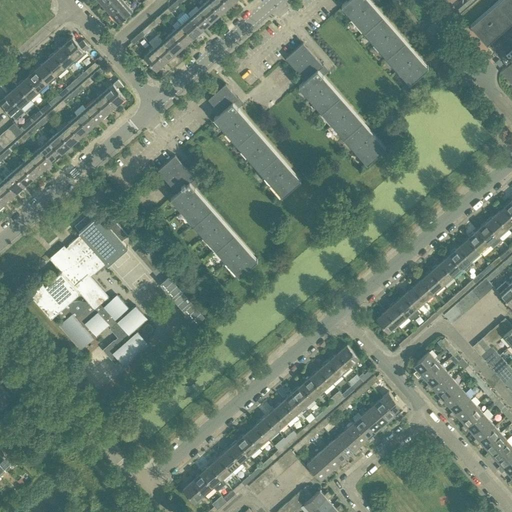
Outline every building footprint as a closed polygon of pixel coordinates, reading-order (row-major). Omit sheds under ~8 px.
[(111,13),(125,1),(124,0),(107,0),(103,4),(111,13)] [(171,11),(180,3),(177,0),(168,8),(171,11)] [(211,22),(220,14),(208,0),(200,8),(211,22)] [(208,0),(220,14),(230,6),(224,0),(208,0)] [(426,67),(367,0),(347,0),(342,5),(343,5),(349,11),(350,10),(361,22),(360,23),(371,36),(372,35),(383,48),(382,49),(394,62),(395,61),(406,73),(405,74),(410,81),(409,81),(410,82),(429,66),(428,65),(426,67)] [(511,0),(470,0),(460,9),(507,64),(511,59),(511,0)] [(119,22),(133,10),(125,1),(111,13),(119,22)] [(161,19),(171,11),(168,8),(159,16),(161,19)] [(202,29),(211,22),(200,8),(190,16),(202,29)] [(152,27),(161,19),(159,16),(150,24),(152,27)] [(193,37),(202,29),(190,16),(181,24),(193,37)] [(143,35),(152,27),(150,24),(140,32),(143,35)] [(184,46),(193,37),(181,24),(172,32),(184,46)] [(134,43),(143,35),(140,32),(131,40),(134,43)] [(175,53),(184,46),(172,32),(163,40),(175,53)] [(85,50),(79,43),(73,36),(64,44),(76,58),(75,58),(78,62),(88,53),(85,50)] [(85,50),(89,46),(83,39),(79,43),(85,50)] [(166,61),(175,53),(163,40),(154,48),(166,61)] [(384,146),(322,77),(324,75),(321,72),(319,69),(323,65),(303,42),(286,57),(306,79),(299,85),(300,86),(301,85),(306,91),(308,90),(319,102),(317,103),(329,116),(330,115),(341,128),(340,129),(351,142),(352,141),(364,153),(362,154),(368,160),(367,161),(368,162),(386,145),(384,146)] [(67,66),(75,58),(76,58),(64,44),(55,52),(67,66)] [(157,70),(166,61),(154,48),(145,56),(157,70)] [(58,74),(67,66),(55,52),(46,60),(58,74)] [(49,82),(58,74),(46,60),(37,68),(49,82)] [(511,60),(501,71),(511,83),(511,60)] [(89,73),(98,65),(95,62),(86,70),(89,73)] [(94,79),(103,71),(100,67),(91,75),(94,79)] [(39,90),(49,82),(37,68),(28,76),(39,90)] [(80,81),(89,73),(86,70),(77,78),(80,81)] [(85,87),(94,79),(91,75),(82,83),(85,87)] [(30,98),(39,90),(28,76),(18,84),(30,98)] [(71,89),(80,81),(77,78),(68,86),(71,89)] [(120,89),(124,85),(118,79),(114,83),(120,89)] [(75,95),(85,87),(82,83),(73,91),(75,95)] [(126,96),(120,89),(114,83),(104,91),(116,105),(126,96)] [(299,179),(237,109),(239,107),(237,104),(234,101),(238,97),(226,83),(209,98),(221,112),(214,117),(215,118),(216,117),(221,123),(223,122),(234,135),(233,136),(244,149),(245,148),(256,160),(255,161),(266,174),(268,173),(279,186),(277,187),(283,193),(282,194),(283,194),(289,188),(301,178),(301,177),(299,179)] [(21,106),(30,98),(18,84),(9,92),(21,106)] [(62,97),(71,89),(68,86),(59,93),(62,97)] [(67,103),(75,95),(73,91),(64,99),(67,103)] [(107,113),(112,109),(116,105),(104,91),(95,99),(107,113)] [(0,101),(11,114),(21,106),(9,92),(0,99),(0,101)] [(52,105),(62,97),(59,93),(49,101),(52,105)] [(57,111),(67,103),(64,99),(55,107),(57,111)] [(98,121),(107,113),(95,99),(86,107),(98,121)] [(43,113),(52,105),(49,101),(40,109),(43,113)] [(48,118),(57,111),(55,107),(45,115),(48,118)] [(89,129),(98,121),(86,107),(77,115),(89,129)] [(34,121),(43,113),(40,109),(31,117),(34,121)] [(39,126),(48,118),(45,115),(36,123),(39,126)] [(80,137),(89,129),(77,115),(68,123),(80,137)] [(25,129),(34,121),(31,117),(21,126),(25,129)] [(18,135),(22,131),(14,122),(10,126),(18,135)] [(30,135),(39,126),(36,123),(27,131),(30,135)] [(71,145),(80,137),(68,123),(59,131),(71,145)] [(13,139),(18,135),(10,126),(5,130),(13,139)] [(9,143),(13,139),(5,130),(1,134),(9,143)] [(21,143),(30,135),(27,131),(18,139),(21,143)] [(62,152),(71,145),(59,131),(50,139),(62,152)] [(0,143),(4,147),(9,143),(1,134),(0,134),(0,143)] [(11,151),(21,143),(18,139),(9,147),(11,151)] [(52,161),(62,152),(50,139),(40,147),(52,161)] [(0,155),(3,159),(11,151),(9,147),(0,154),(0,155)] [(43,169),(52,161),(40,147),(31,155),(43,169)] [(255,259),(194,189),(196,187),(193,184),(191,181),(195,177),(175,154),(158,169),(177,192),(171,197),(172,198),(173,197),(178,203),(179,202),(191,215),(189,216),(201,229),(202,228),(213,240),(212,241),(223,254),(224,253),(235,266),(234,267),(239,273),(239,274),(239,275),(258,258),(257,257),(255,259)] [(34,177),(43,169),(31,155),(22,163),(34,177)] [(25,185),(34,177),(22,163),(13,171),(25,185)] [(16,193),(25,185),(13,171),(4,179),(16,193)] [(0,192),(7,201),(16,193),(4,179),(0,182),(0,192)] [(508,227),(511,223),(511,213),(505,205),(496,213),(508,227)] [(93,209),(87,214),(93,220),(99,215),(93,209)] [(499,235),(508,227),(496,213),(487,221),(499,235)] [(109,224),(100,215),(101,214),(100,214),(99,215),(93,220),(80,231),(81,232),(81,231),(83,233),(81,235),(80,235),(70,244),(72,246),(69,249),(65,244),(64,245),(65,245),(51,257),(51,256),(50,257),(58,265),(30,289),(52,315),(54,313),(62,322),(61,323),(82,347),(94,336),(91,333),(94,330),(97,334),(109,324),(111,327),(110,327),(118,336),(115,339),(103,349),(116,362),(117,361),(120,358),(125,364),(148,343),(138,331),(137,332),(134,328),(147,317),(136,305),(129,311),(126,308),(128,307),(117,295),(109,302),(106,298),(109,296),(89,273),(93,270),(95,272),(105,263),(104,263),(107,261),(109,263),(109,264),(129,247),(128,246),(122,240),(125,238),(129,235),(115,218),(110,222),(111,222),(109,224)] [(492,247),(501,239),(498,235),(499,235),(487,221),(478,229),(490,243),(489,243),(492,247)] [(481,251),(489,243),(490,243),(478,229),(468,237),(481,251)] [(472,259),(481,251),(468,237),(460,245),(472,259)] [(465,271),(474,263),(471,259),(472,259),(460,245),(450,253),(462,267),(465,271)] [(160,278),(164,275),(140,247),(136,251),(160,278)] [(503,258),(511,250),(509,247),(500,255),(503,258)] [(453,275),(462,267),(450,253),(441,261),(453,275)] [(494,266),(503,258),(500,255),(491,263),(494,266)] [(444,283),(453,275),(441,261),(432,270),(444,283)] [(499,272),(508,264),(505,261),(496,268),(499,272)] [(485,274),(494,266),(491,263),(482,271),(485,274)] [(489,280),(498,272),(499,272),(496,268),(486,277),(489,280)] [(435,291),(444,283),(432,270),(423,277),(435,291)] [(476,282),(485,274),(482,271),(473,279),(476,282)] [(194,320),(203,312),(171,276),(163,284),(194,320)] [(426,299),(435,291),(423,277),(414,285),(426,299)] [(490,290),(494,286),(489,280),(486,277),(481,281),(490,290)] [(466,290),(476,282),(473,279),(463,287),(466,290)] [(509,284),(505,280),(496,288),(500,292),(511,306),(511,305),(511,286),(509,283),(509,284)] [(485,294),(490,290),(481,281),(477,285),(485,294)] [(416,307),(426,299),(414,285),(404,293),(416,307)] [(480,298),(485,294),(477,285),(472,289),(480,298)] [(457,298),(466,290),(463,287),(454,295),(457,298)] [(476,302),(480,298),(472,289),(468,293),(476,302)] [(416,307),(404,293),(395,301),(407,315),(411,319),(420,311),(416,307)] [(471,306),(476,302),(468,293),(463,297),(471,306)] [(448,306),(453,302),(457,298),(454,295),(445,303),(448,306)] [(466,310),(471,306),(463,297),(458,301),(466,310)] [(398,323),(407,315),(395,301),(386,309),(398,323)] [(462,314),(466,310),(458,301),(454,305),(462,314)] [(439,314),(448,306),(445,303),(436,311),(439,314)] [(457,318),(462,314),(454,305),(449,309),(457,318)] [(389,331),(398,323),(386,309),(377,318),(389,331)] [(453,322),(457,318),(449,309),(445,313),(453,322)] [(430,322),(439,314),(436,311),(427,319),(430,322)] [(509,330),(511,327),(511,324),(505,317),(501,321),(509,330)] [(421,330),(430,322),(427,319),(418,327),(421,330)] [(504,334),(509,330),(501,321),(496,325),(504,334)] [(499,338),(503,335),(504,334),(496,325),(491,329),(499,338)] [(411,338),(421,330),(418,327),(409,335),(411,338)] [(511,344),(511,343),(511,327),(509,330),(504,334),(503,335),(511,344)] [(495,342),(499,338),(491,329),(487,333),(495,342)] [(490,346),(492,345),(495,342),(487,333),(482,338),(490,346)] [(402,346),(411,338),(409,335),(399,343),(402,346)] [(447,347),(451,344),(445,337),(441,340),(447,347)] [(486,350),(490,346),(482,338),(478,341),(486,350)] [(481,355),(486,350),(478,341),(473,345),(481,355)] [(351,365),(360,357),(348,343),(339,351),(351,365)] [(453,354),(457,351),(451,344),(447,347),(453,354)] [(485,359),(496,349),(492,345),(490,346),(486,350),(481,355),(485,359)] [(489,364),(500,354),(496,349),(485,359),(489,364)] [(416,375),(436,357),(429,350),(414,364),(418,369),(414,372),(416,375)] [(341,373),(351,365),(339,351),(329,359),(341,373)] [(459,361),(463,357),(457,351),(453,354),(459,361)] [(497,373),(508,363),(500,354),(489,364),(497,373)] [(426,378),(442,364),(436,357),(416,375),(418,377),(422,373),(426,378)] [(465,368),(469,364),(463,357),(459,361),(465,368)] [(332,381),(341,373),(329,359),(320,367),(332,381)] [(505,382),(511,375),(511,368),(508,363),(497,373),(505,382)] [(428,388),(448,371),(442,364),(426,378),(430,382),(426,386),(428,388)] [(471,374),(475,371),(469,364),(465,368),(471,374)] [(323,389),(332,381),(320,367),(311,375),(323,389)] [(254,476),(373,372),(370,369),(364,374),(363,372),(359,375),(360,377),(251,473),(254,476)] [(438,391),(454,378),(448,371),(428,388),(430,390),(434,387),(438,391)] [(477,381),(481,378),(475,371),(471,374),(477,381)] [(373,383),(379,378),(376,376),(375,374),(370,379),(373,383)] [(314,397),(323,389),(311,375),(302,383),(314,397)] [(440,402),(460,384),(454,378),(438,391),(442,396),(438,399),(440,402)] [(483,388),(487,385),(481,378),(477,381),(483,388)] [(369,387),(366,382),(366,383),(361,387),(365,391),(369,387)] [(305,405),(314,397),(302,383),(293,391),(305,405)] [(450,405),(465,391),(460,384),(440,402),(442,404),(446,401),(450,405)] [(489,395),(493,391),(487,385),(483,388),(489,395)] [(361,387),(356,391),(360,395),(365,391),(361,387)] [(0,406),(11,397),(5,389),(0,393),(0,406)] [(296,413),(305,405),(293,391),(284,399),(296,413)] [(399,417),(402,414),(398,410),(403,406),(389,391),(382,397),(399,417)] [(452,415),(471,398),(465,391),(450,405),(454,409),(450,413),(452,415)] [(495,402),(499,398),(493,391),(489,395),(495,402)] [(352,394),(348,399),(351,403),(356,398),(352,394)] [(399,417),(382,397),(375,403),(389,419),(393,415),(397,419),(399,417)] [(462,418),(477,405),(471,398),(452,415),(454,418),(458,414),(462,418)] [(500,408),(504,405),(499,398),(495,402),(500,408)] [(287,421),(296,413),(284,399),(275,407),(287,421)] [(351,403),(348,399),(343,403),(346,407),(351,403)] [(386,428),(388,426),(385,422),(389,419),(375,403),(369,409),(386,428)] [(464,429),(483,411),(477,405),(462,418),(466,423),(462,426),(464,429)] [(506,415),(510,412),(504,405),(500,408),(506,415)] [(339,406),(334,410),(338,414),(342,410),(339,406)] [(278,429),(287,421),(275,407),(266,415),(278,429)] [(386,428),(369,409),(362,415),(376,430),(380,427),(383,430),(386,428)] [(338,414),(334,410),(329,415),(333,419),(338,414)] [(474,432),(489,418),(483,411),(464,429),(466,431),(470,428),(474,432)] [(268,437),(278,429),(266,415),(256,423),(268,437)] [(372,440),(375,438),(371,434),(376,430),(362,415),(355,421),(372,440)] [(329,422),(325,418),(320,422),(324,426),(329,422)] [(476,442),(495,425),(489,418),(474,432),(477,436),(474,440),(476,442)] [(372,440),(355,421),(348,427),(362,442),(366,438),(370,442),(372,440)] [(320,422),(314,428),(317,432),(324,426),(320,422)] [(259,445),(268,437),(256,423),(247,431),(259,445)] [(486,446),(501,432),(495,425),(476,442),(478,445),(482,441),(486,446)] [(359,452),(361,450),(358,446),(362,442),(348,427),(341,433),(359,452)] [(317,432),(314,428),(307,434),(310,438),(317,432)] [(250,453),(259,445),(247,431),(238,439),(250,453)] [(488,456),(507,439),(501,432),(486,446),(490,450),(486,454),(488,456)] [(359,452),(341,433),(335,438),(348,454),(353,450),(356,454),(359,452)] [(302,438),(302,439),(305,443),(310,438),(307,434),(302,438)] [(345,464),(347,462),(344,458),(348,454),(335,438),(328,444),(345,464)] [(241,461),(250,453),(238,439),(229,447),(241,461)] [(498,459),(511,446),(511,444),(507,439),(488,456),(490,458),(494,455),(498,459)] [(298,442),(293,446),(297,450),(302,446),(298,442)] [(345,464),(328,444),(321,450),(335,466),(339,462),(343,466),(345,464)] [(0,460),(7,467),(14,461),(0,445),(0,460)] [(500,470),(511,458),(511,446),(498,459),(501,464),(498,467),(500,470)] [(232,469),(241,461),(229,447),(220,456),(232,469)] [(299,458),(291,449),(286,452),(294,461),(299,458)] [(332,476),(334,474),(330,470),(335,466),(321,450),(314,456),(332,476)] [(289,466),(294,461),(286,452),(281,457),(289,466)] [(222,477),(232,469),(220,456),(210,464),(222,477)] [(332,476),(314,456),(307,462),(321,478),(326,474),(329,478),(332,476)] [(285,470),(289,466),(281,457),(277,461),(285,470)] [(510,473),(511,470),(511,458),(500,470),(502,472),(506,468),(510,473)] [(280,474),(285,470),(277,461),(272,465),(280,474)] [(214,485),(222,477),(210,464),(201,471),(214,485)] [(276,478),(280,474),(272,465),(268,469),(276,478)] [(271,482),(276,478),(268,469),(263,473),(271,482)] [(204,493),(214,485),(201,471),(192,479),(204,493)] [(245,485),(254,476),(251,473),(242,481),(245,485)] [(266,486),(271,482),(263,473),(258,477),(266,486)] [(262,490),(266,486),(258,477),(254,481),(262,490)] [(195,501),(204,493),(192,479),(183,488),(195,501)] [(236,493),(245,485),(242,481),(233,489),(236,493)] [(257,494),(262,490),(254,481),(249,485),(257,494)] [(309,499),(314,495),(306,486),(301,490),(309,499)] [(227,500),(236,493),(233,489),(224,497),(227,500)] [(314,495),(309,499),(304,503),(311,510),(330,493),(328,490),(324,494),(320,489),(314,495)] [(304,503),(309,499),(301,490),(297,494),(304,503)] [(312,511),(321,511),(332,503),(329,498),(332,495),(330,493),(311,510),(312,511)] [(300,507),(304,503),(297,494),(292,498),(300,507)] [(218,508),(227,500),(224,497),(215,505),(218,508)] [(295,511),(300,507),(292,498),(287,502),(295,511)] [(293,511),(295,511),(287,502),(283,506),(288,511),(293,511)] [(336,507),(332,503),(321,511),(335,511),(342,506),(340,504),(336,507)]
